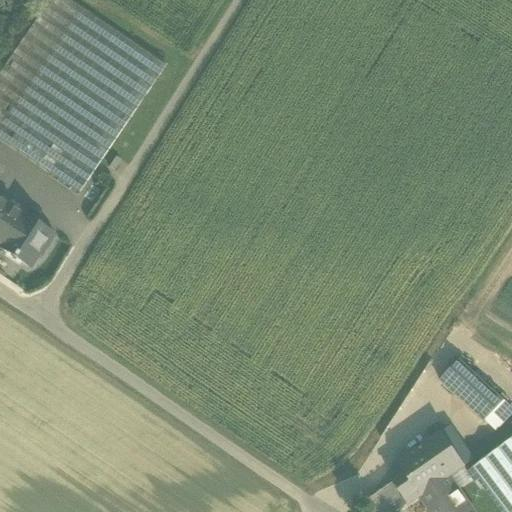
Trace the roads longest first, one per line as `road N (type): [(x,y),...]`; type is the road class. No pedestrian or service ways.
road 1 (residential): [(0,270),(319,511)]
road 2 (track): [(244,0),(51,305)]
